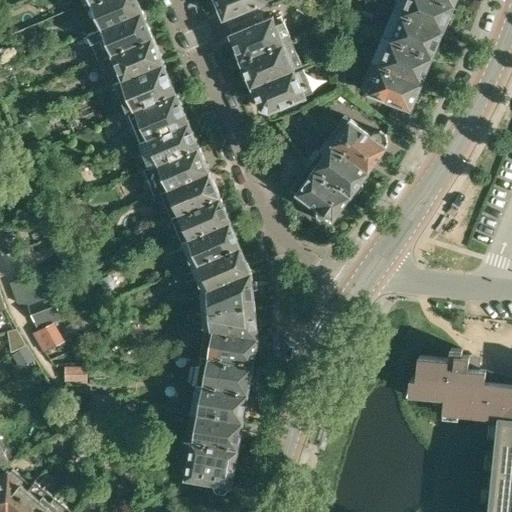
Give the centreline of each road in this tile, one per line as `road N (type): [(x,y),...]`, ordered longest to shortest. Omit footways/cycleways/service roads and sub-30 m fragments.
road 1 (residential): [(363,279),(313,265),(277,242),(178,0)]
road 2 (tertiary): [(363,279),(476,104),(511,19)]
road 3 (tertiary): [(269,511),(322,348),(363,279)]
